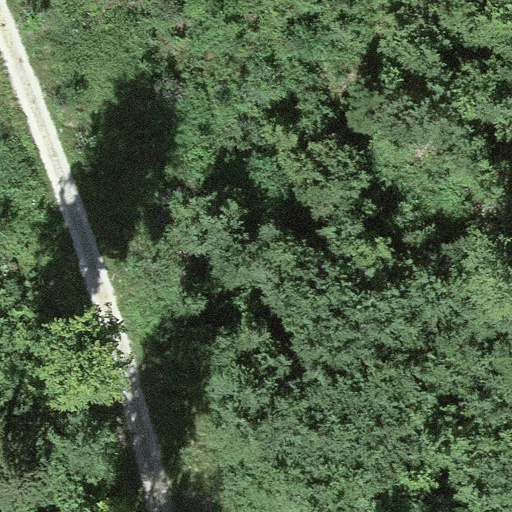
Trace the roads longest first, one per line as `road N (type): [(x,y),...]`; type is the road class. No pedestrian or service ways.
road 1 (track): [(0,47),(58,187),(147,511)]
road 2 (track): [(474,511),(481,423),(511,290)]
